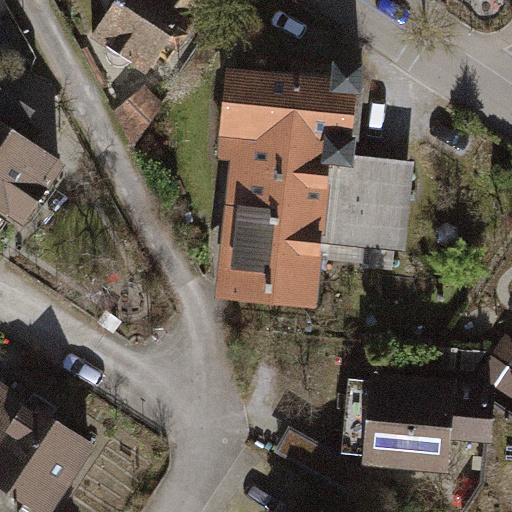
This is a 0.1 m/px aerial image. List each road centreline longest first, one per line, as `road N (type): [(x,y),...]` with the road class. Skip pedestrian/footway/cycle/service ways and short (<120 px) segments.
road 1 (residential): [(221,429),(31,0)]
road 2 (residential): [(221,429),(0,284)]
road 3 (residential): [(497,98),(350,0)]
